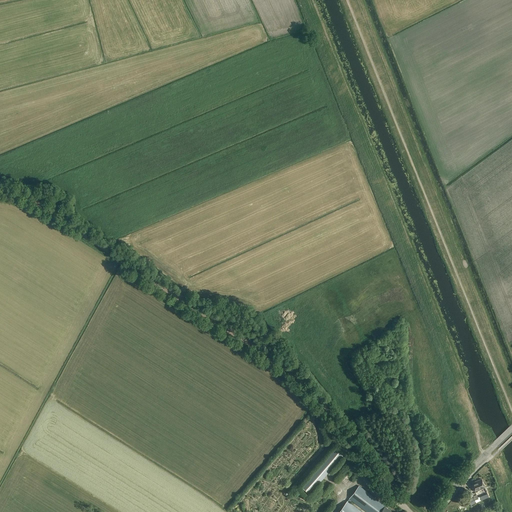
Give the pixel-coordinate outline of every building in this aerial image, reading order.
[(309,494),(343,456),(334,448),(301,487),(309,494)] [(377,487),(367,477),(364,480),(374,490),(377,487)] [(475,492),(485,487),(484,484),(484,483),(483,482),(482,479),(472,483),(475,492)] [(392,511),(359,486),(342,508),(339,506),(334,511),(362,511),(350,503),(352,500),(366,511),(392,511)] [(471,498),(474,493),(465,488),(462,494),(471,498)] [(473,498),(467,501),(471,507),(473,506),(472,505),(476,503),(473,498)]
